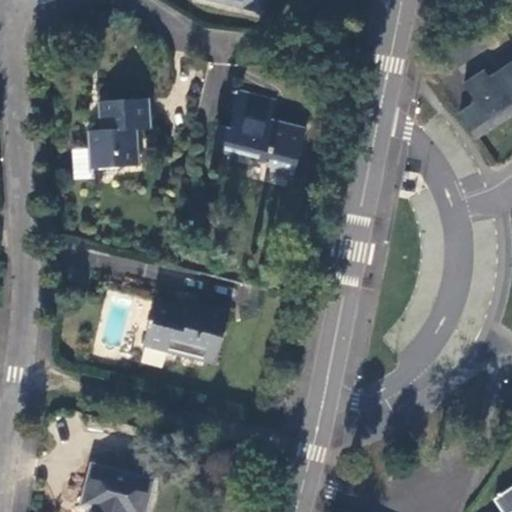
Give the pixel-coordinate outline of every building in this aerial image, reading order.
[(218,0),(265,12),(267,0),(218,0)] [(511,61),(489,77),(484,70),(466,83),(477,100),(460,112),(478,137),(511,114),(511,61)] [(277,99),(239,90),(230,126),(220,124),(215,147),(269,162),(266,170),(295,179),(306,129),(272,119),(277,99)] [(150,97),(100,101),(102,129),(89,131),(90,147),(73,148),(75,179),(94,179),(93,168),(139,166),(137,127),(152,125),(150,97)] [(145,343),(218,361),(230,311),(193,301),(190,310),(156,301),(145,343)] [(144,511),(152,480),(94,466),(83,503),(92,506),(90,511),(144,511)] [(511,511),(511,487),(496,499),(505,511),(511,511)]
